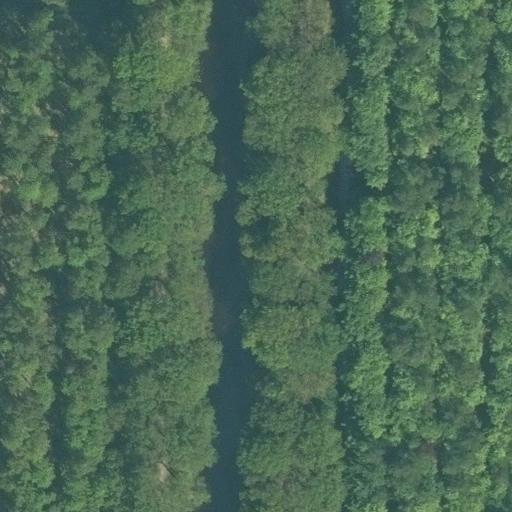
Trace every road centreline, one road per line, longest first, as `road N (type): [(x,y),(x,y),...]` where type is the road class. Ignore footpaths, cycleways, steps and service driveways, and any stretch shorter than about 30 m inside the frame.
road 1 (track): [(162,0),(159,511)]
road 2 (unclassified): [(300,511),(302,0)]
